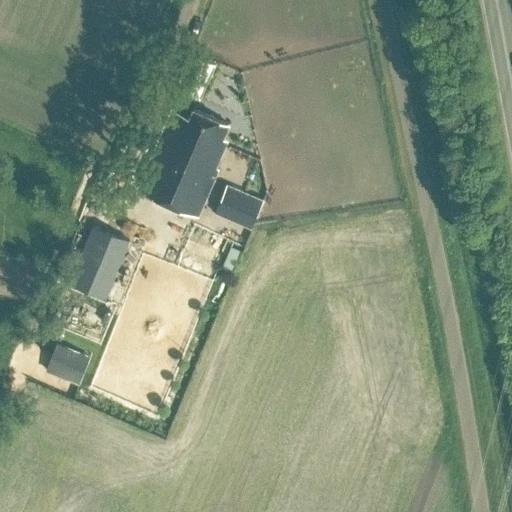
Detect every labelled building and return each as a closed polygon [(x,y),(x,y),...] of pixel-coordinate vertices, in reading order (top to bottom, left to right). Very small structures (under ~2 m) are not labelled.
[(193,52),(178,86),(201,96),(216,63),(193,52)] [(172,108),(138,188),(197,214),(220,160),(218,159),(224,144),(220,142),(228,123),(194,107),(190,116),(172,108)] [(110,165),(97,194),(107,199),(120,169),(110,165)] [(226,183),(214,211),(251,226),(263,199),(226,183)] [(94,222),(70,280),(108,296),(132,238),(94,222)] [(232,243),(223,265),(233,269),(242,247),(232,243)] [(58,343),(54,352),(85,365),(89,356),(58,343)]
